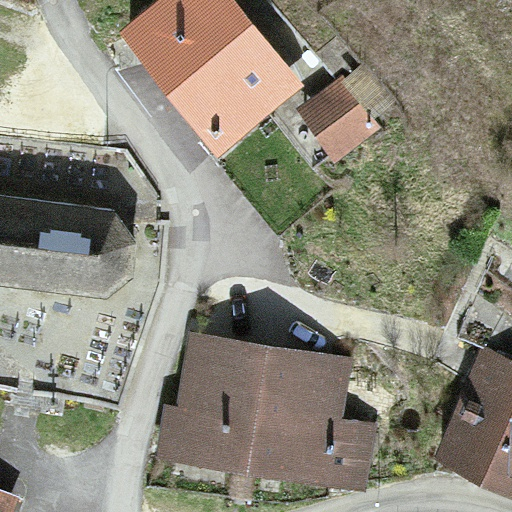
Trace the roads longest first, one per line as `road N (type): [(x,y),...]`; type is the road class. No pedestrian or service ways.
road 1 (residential): [(127,511),(130,444),(180,296),(191,205),(176,161),(95,70),(61,0)]
road 2 (unclassified): [(511,504),(428,497),(354,511)]
